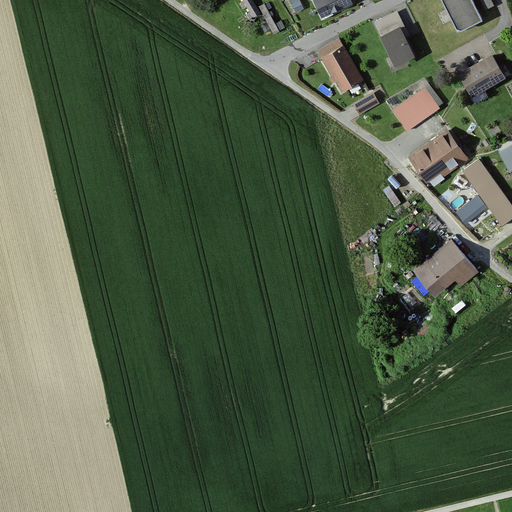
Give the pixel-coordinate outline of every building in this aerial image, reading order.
[(252,0),(242,0),(253,17),(260,13),(252,0)] [(299,0),(289,0),(296,13),(304,9),(299,0)] [(349,0),(313,0),(322,17),(351,4),(349,0)] [(469,0),(439,0),(455,29),(478,17),(469,0)] [(396,23),(375,34),(390,64),(411,53),(396,23)] [(341,44),(319,57),(339,92),(362,79),(341,44)] [(489,52),(455,71),(469,95),(503,76),(489,52)] [(424,86),(391,110),(406,131),(439,108),(424,86)] [(372,92),(352,103),(358,114),(378,103),(372,92)] [(447,128),(407,156),(425,182),(441,171),(444,174),(467,158),(447,128)] [(511,142),(497,151),(507,169),(511,166),(511,142)] [(511,205),(478,158),(461,169),(501,224),(511,215),(511,205)] [(475,196),(456,212),(466,224),(485,208),(475,196)] [(451,239),(411,269),(432,295),(453,278),(459,285),(476,271),(451,239)]
